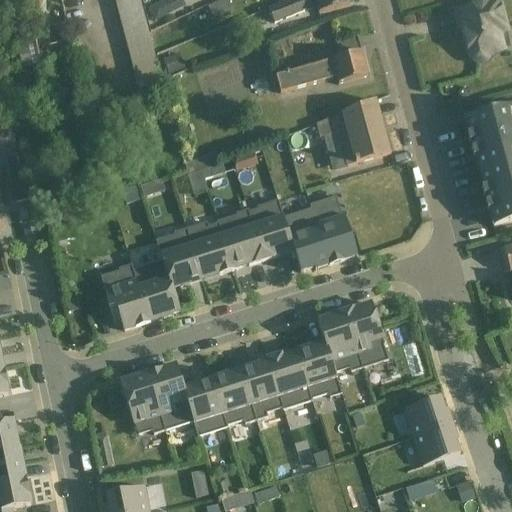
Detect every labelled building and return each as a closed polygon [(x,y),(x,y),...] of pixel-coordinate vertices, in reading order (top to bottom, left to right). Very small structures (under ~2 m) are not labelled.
[(178,94),(154,0),(129,0),(154,99),(178,94)] [(308,0),(313,17),(347,7),(345,0),(308,0)] [(464,63),(510,51),(496,0),(474,0),(449,7),(464,63)] [(168,22),(187,22),(187,8),(168,8),(168,22)] [(268,20),(275,38),(289,33),(282,14),(268,20)] [(340,38),(325,44),(321,33),(286,46),(291,62),(342,44),(340,38)] [(331,85),(363,75),(356,52),(324,61),(331,85)] [(194,60),(178,63),(181,77),(197,74),(194,60)] [(218,109),(282,93),(278,79),(264,82),(260,67),(211,79),(218,109)] [(349,167),(386,157),(370,101),(333,111),(349,167)] [(456,119),(464,147),(505,136),(497,108),(456,119)] [(471,173),(511,161),(511,160),(505,136),(464,147),(471,173)] [(299,148),(279,156),(284,171),(305,164),(299,148)] [(273,155),(247,165),(256,189),(282,179),(273,155)] [(213,200),(223,197),(220,187),(237,181),(228,156),(201,166),(213,200)] [(511,161),(471,173),(479,201),(511,191),(511,161)] [(486,226),(511,218),(511,191),(479,201),(486,226)] [(328,270),(357,260),(344,220),(342,220),(336,200),(309,209),(310,212),(328,270)] [(278,259),(293,254),(283,221),(277,203),(258,210),(259,211),(248,215),(264,265),(279,260),(278,259)] [(310,212),(283,221),(293,254),(300,276),(314,272),(315,274),(328,270),(310,212)] [(234,274),(264,265),(248,215),(248,213),(237,216),(238,218),(218,225),(219,226),(234,274)] [(208,226),(187,232),(203,284),(234,274),(219,226),(209,229),(208,226)] [(189,288),(203,284),(187,232),(176,236),(177,238),(157,244),(163,264),(172,293),(188,287),(189,288)] [(511,247),(494,252),(502,277),(511,273),(511,283),(510,284),(511,292),(511,247)] [(163,264),(133,274),(149,326),(172,319),(172,318),(180,315),(172,293),(163,264)] [(123,334),(149,326),(133,274),(131,268),(119,272),(120,275),(101,281),(107,301),(106,301),(114,327),(120,325),(123,334)] [(383,349),(385,348),(371,308),(358,312),(357,311),(344,315),(362,372),(388,364),(383,349)] [(331,320),(317,325),(324,347),(333,376),(349,371),(351,376),(362,372),(344,315),(331,319),(331,320)] [(324,347),(296,356),(311,402),(328,397),(330,400),(340,398),(333,376),(324,347)] [(296,356),(268,365),(283,411),(284,413),(312,405),(311,402),(296,356)] [(266,416),(283,411),(268,365),(240,374),(257,424),(268,421),(266,416)] [(165,434),(194,425),(184,392),(176,369),(146,379),(165,434)] [(240,374),(212,383),(227,429),(243,424),(245,427),(257,424),(240,374)] [(146,379),(120,386),(133,428),(134,427),(138,439),(152,434),(154,437),(165,434),(146,379)] [(227,431),(227,429),(212,383),(212,382),(194,388),(195,389),(184,392),(194,425),(199,441),(227,431)] [(413,442),(452,428),(447,413),(445,414),(441,401),(403,414),(413,442)] [(0,455),(19,451),(13,424),(0,426),(0,455)] [(413,442),(422,470),(460,458),(455,444),(458,444),(452,428),(413,442)] [(0,455),(0,486),(25,481),(19,451),(0,455)] [(15,511),(30,509),(25,481),(0,486),(0,511),(15,511)] [(149,511),(145,490),(104,498),(106,511),(149,511)] [(399,511),(421,511),(419,500),(398,503),(399,511)] [(242,507),(242,511),(273,511),(271,501),(242,507)]
